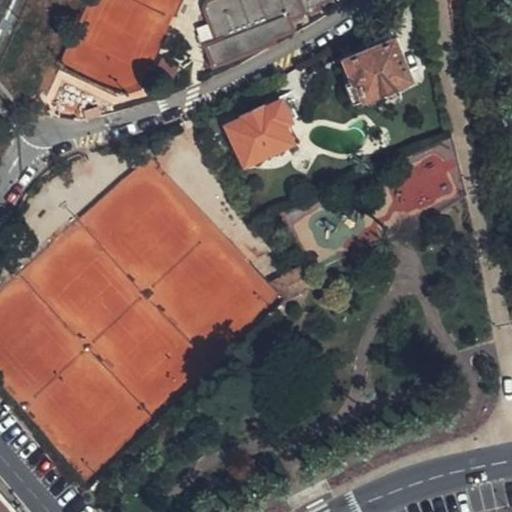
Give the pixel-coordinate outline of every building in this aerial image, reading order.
[(329,1),(330,0),(213,0),(209,2),(204,6),(202,13),(212,44),(203,47),(212,69),(271,45),(270,41),(291,33),(288,23),(317,11),(315,7),(329,1)] [(415,81),(399,41),(351,69),(355,80),(348,83),(358,105),(415,81)] [(172,67),(160,60),(151,75),(162,82),(172,67)] [(284,100),(267,109),(265,106),(247,115),(248,118),(231,125),(249,162),(293,141),(286,124),(294,121),(284,100)] [(295,270),(276,280),(282,291),(276,294),(281,300),(304,289),(295,270)] [(282,291),(276,280),(267,284),(276,294),(282,291)] [(17,511),(0,492),(0,511),(17,511)]
